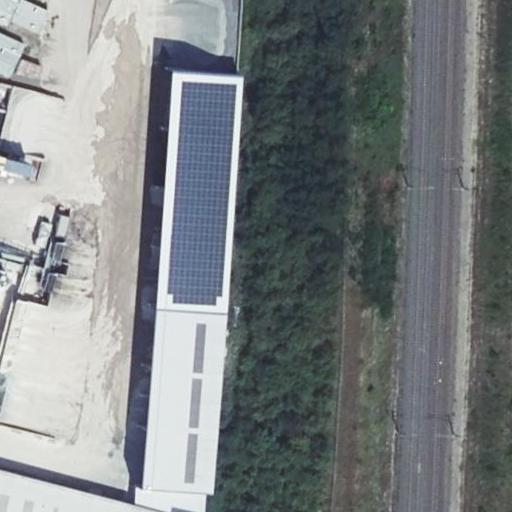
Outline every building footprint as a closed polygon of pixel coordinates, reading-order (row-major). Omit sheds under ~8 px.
[(0,0),(0,1),(16,10),(19,2),(20,0),(24,0),(28,2),(28,0),(0,0)] [(168,0),(167,8),(218,15),(220,0),(168,0)] [(224,0),(223,18),(234,19),(235,0),(224,0)] [(47,14),(19,2),(16,10),(0,1),(0,25),(6,28),(0,42),(0,51),(8,55),(20,28),(37,35),(47,14)] [(222,36),(224,24),(164,15),(162,26),(222,36)] [(0,158),(0,170),(29,179),(33,167),(0,158)] [(209,205),(209,190),(155,189),(154,235),(207,236),(207,220),(225,221),(225,205),(209,205)] [(0,225),(4,226),(8,209),(0,207),(0,225)] [(147,511),(0,473),(0,511),(147,511)]
